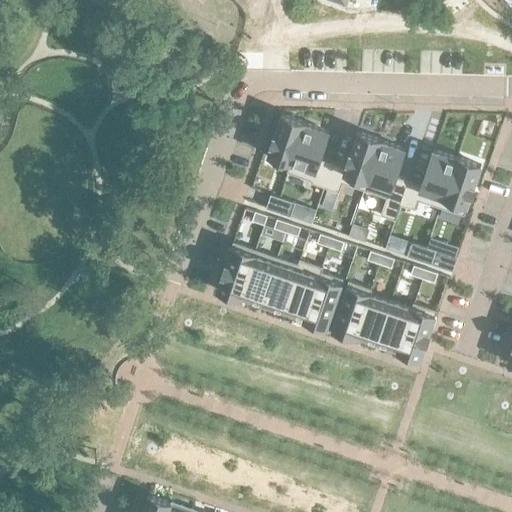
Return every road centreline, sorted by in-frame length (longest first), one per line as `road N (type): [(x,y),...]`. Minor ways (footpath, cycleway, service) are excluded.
road 1 (residential): [(511,85),(246,81),(172,285)]
road 2 (residential): [(464,359),(511,212)]
